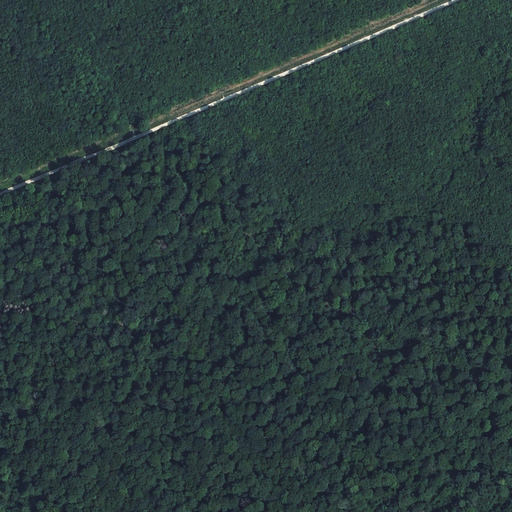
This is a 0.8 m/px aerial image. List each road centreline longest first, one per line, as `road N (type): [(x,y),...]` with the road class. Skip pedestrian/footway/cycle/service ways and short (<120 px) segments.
road 1 (track): [(459,0),(140,137)]
road 2 (track): [(140,137),(0,194)]
